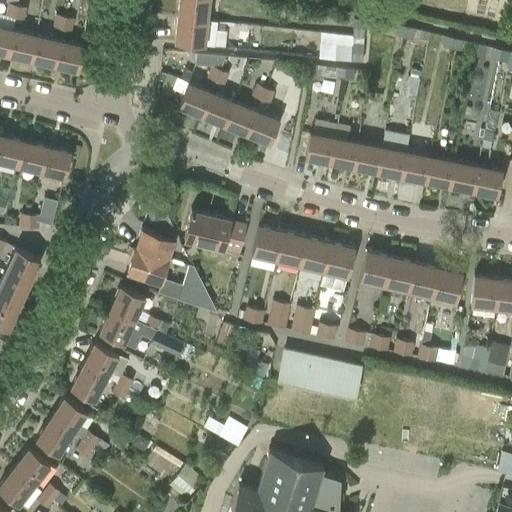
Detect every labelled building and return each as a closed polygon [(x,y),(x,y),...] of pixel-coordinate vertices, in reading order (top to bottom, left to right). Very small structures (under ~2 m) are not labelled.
[(208,0),(177,0),(176,16),(206,19),(208,0)] [(354,0),(354,10),(354,11),(365,11),(365,0),(354,0)] [(8,1),(5,14),(14,16),(17,3),(8,1)] [(17,3),(14,16),(24,18),(27,5),(17,3)] [(56,12),(54,25),(62,27),(65,14),(56,12)] [(65,14),(62,27),(71,29),(73,16),(65,14)] [(206,19),(176,16),(173,40),(204,44),(206,19)] [(353,17),(352,33),(364,34),(364,18),(353,17)] [(398,23),(395,33),(404,36),(406,25),(398,23)] [(0,50),(13,54),(19,29),(0,24),(0,50)] [(406,25),(404,36),(413,38),(413,36),(415,27),(406,25)] [(413,36),(428,39),(430,30),(415,27),(413,36)] [(51,36),(19,29),(13,54),(45,61),(51,36)] [(320,30),(318,56),(351,60),(362,61),(364,34),(352,33),(320,30)] [(445,34),(442,45),(451,47),(453,36),(445,34)] [(51,36),(45,61),(77,69),(83,44),(51,36)] [(453,36),(451,47),(459,49),(462,39),(462,38),(453,36)] [(492,47),(489,56),(498,58),(500,47),(492,46),(492,47)] [(500,47),(498,58),(507,61),(509,50),(510,49),(500,47)] [(196,52),(194,63),(212,65),(207,76),(216,79),(220,67),(224,55),(196,52)] [(336,65),(335,77),(344,78),(345,67),(336,65)] [(220,67),(216,79),(223,82),(228,71),(220,67)] [(345,67),(344,78),(353,79),(354,68),(345,67)] [(177,105),(200,114),(210,90),(187,81),(177,105)] [(256,82),(252,94),(261,98),(266,86),(256,82)] [(266,86),(261,98),(270,101),(275,89),(266,86)] [(232,100),(210,90),(200,114),(223,123),(232,100)] [(223,123),(245,132),(255,109),(232,100),(223,123)] [(278,118),(255,109),(245,132),(269,142),(278,118)] [(333,135),(336,121),(314,117),(312,131),(308,130),(304,154),(328,159),(333,135)] [(352,164),(357,140),(347,138),(349,124),(336,121),(333,135),(328,159),(352,164)] [(410,143),(412,131),(389,127),(387,139),(410,143)] [(21,138),(0,132),(0,159),(15,163),(21,138)] [(15,163),(39,169),(45,144),(21,138),(15,163)] [(352,164),(376,169),(381,144),(357,140),(352,164)] [(69,150),(45,144),(39,169),(63,175),(69,150)] [(405,149),(381,144),(376,169),(400,173),(405,149)] [(400,173),(424,178),(429,154),(405,149),(400,173)] [(453,159),(429,154),(424,178),(448,183),(453,159)] [(448,183),(472,188),(477,163),(453,159),(448,183)] [(502,168),(477,163),(472,188),(497,192),(502,168)] [(30,212),(28,225),(37,226),(38,219),(51,223),(57,200),(44,196),(39,213),(38,213),(30,212)] [(229,216),(190,207),(183,235),(239,249),(245,221),(228,217),(229,216)] [(21,211),(20,224),(28,225),(30,212),(21,211)] [(251,252),(275,258),(282,228),(258,222),(251,252)] [(133,244),(169,256),(169,255),(168,255),(174,236),(141,226),(135,244),(134,244),(133,244)] [(275,258),(298,263),(305,233),(282,228),(275,258)] [(298,263),(322,269),(329,239),(305,233),(298,263)] [(353,245),(329,239),(322,269),(346,274),(353,245)] [(162,277),(169,256),(133,244),(126,269),(161,280),(157,291),(177,297),(177,299),(215,311),(216,309),(206,290),(182,282),(182,283),(162,277)] [(12,255),(5,269),(29,280),(40,257),(16,246),(12,255)] [(359,277),(383,282),(390,253),(366,247),(359,277)] [(220,263),(239,269),(243,257),(223,251),(220,263)] [(383,282),(406,288),(413,259),(390,253),(383,282)] [(406,288),(430,294),(437,264),(413,259),(406,288)] [(437,264),(430,294),(454,299),(461,270),(437,264)] [(0,294),(18,303),(29,280),(5,269),(0,279),(0,294)] [(470,302),(494,305),(498,275),(473,272),(470,302)] [(511,277),(498,275),(494,305),(511,307),(511,277)] [(120,283),(109,307),(134,318),(135,317),(144,322),(144,323),(165,332),(169,322),(139,308),(145,295),(120,283)] [(0,294),(0,322),(7,326),(18,303),(0,294)] [(290,302),(272,298),(266,323),(285,327),(290,302)] [(244,317),(261,321),(264,308),(247,304),(244,317)] [(297,304),(292,327),(309,331),(314,307),(297,304)] [(219,312),(198,306),(195,316),(204,319),(206,322),(203,332),(213,334),(219,312)] [(183,340),(165,332),(144,323),(144,322),(135,317),(134,318),(109,307),(99,330),(124,342),(124,341),(135,346),(141,332),(151,337),(149,340),(176,353),(183,340)] [(333,336),(336,324),(319,320),(316,333),(333,336)] [(353,327),(348,326),(345,339),(362,343),(365,330),(353,327)] [(369,344),(387,347),(389,335),(372,331),(369,344)] [(393,349),(410,353),(413,340),(396,336),(393,349)] [(509,343),(491,340),(484,369),(503,373),(509,343)] [(95,341),(82,363),(105,376),(117,354),(95,341)] [(417,354),(434,357),(437,345),(420,341),(417,354)] [(360,364),(282,348),(276,377),(354,394),(360,364)] [(480,357),(463,353),(460,363),(478,368),(480,357)] [(251,372),(261,375),(266,364),(256,360),(251,372)] [(93,398),(105,376),(82,363),(70,386),(93,398)] [(116,381),(115,382),(127,388),(133,378),(121,371),(116,381)] [(123,396),(127,388),(115,382),(111,389),(123,396)] [(64,395),(50,416),(72,431),(86,410),(64,395)] [(249,424),(230,413),(226,420),(211,412),(206,423),(239,441),(249,424)] [(72,431),(50,416),(35,437),(57,452),(72,431)] [(110,443),(87,428),(81,437),(93,444),(104,452),(110,443)] [(93,444),(81,437),(75,445),(87,453),(93,444)] [(452,457),(477,461),(479,444),(455,440),(452,457)] [(12,466),(33,482),(49,462),(28,446),(12,466)] [(321,463),(268,446),(255,485),(236,478),(225,511),(340,511),(337,511),(339,476),(319,469),(321,463)] [(191,494),(206,473),(187,460),(172,481),(191,494)] [(33,482),(12,466),(0,480),(0,488),(17,502),(33,482)] [(49,481),(42,489),(53,498),(59,489),(49,481)] [(511,485),(504,484),(501,499),(511,501),(511,485)] [(42,489),(36,497),(47,506),(53,498),(42,489)] [(511,511),(511,504),(499,501),(495,511),(511,511)]
